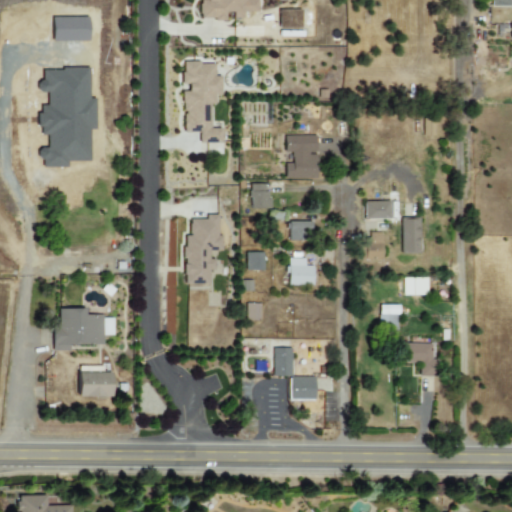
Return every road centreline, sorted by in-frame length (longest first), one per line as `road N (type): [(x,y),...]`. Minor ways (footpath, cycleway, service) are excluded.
road 1 (secondary): [(0,455),(511,459)]
road 2 (residential): [(185,457),(186,392),(151,351),(150,0)]
road 3 (residential): [(462,459),(460,0)]
road 4 (residential): [(343,200),(344,458)]
